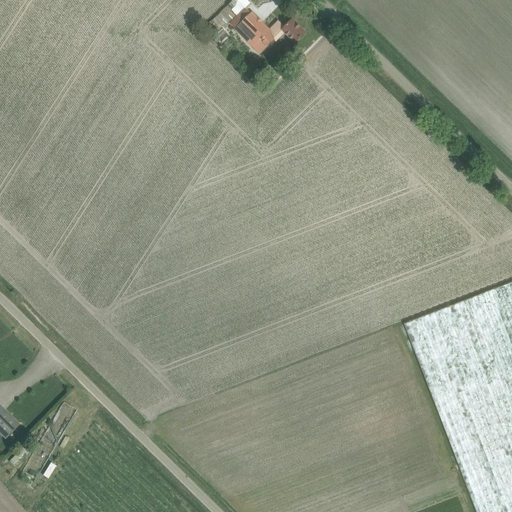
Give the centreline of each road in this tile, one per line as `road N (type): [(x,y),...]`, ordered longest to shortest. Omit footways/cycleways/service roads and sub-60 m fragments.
road 1 (unclassified): [(217,511),(0,296)]
road 2 (unclassified): [(511,193),(314,0)]
